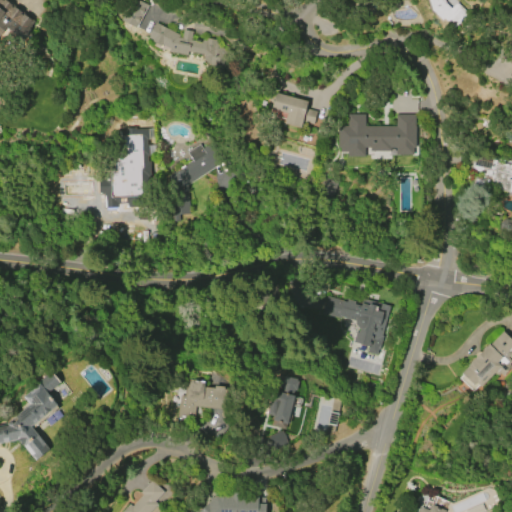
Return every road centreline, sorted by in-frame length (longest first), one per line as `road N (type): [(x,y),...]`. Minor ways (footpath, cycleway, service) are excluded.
road 1 (residential): [(511,289),(331,263),(143,278),(0,262)]
road 2 (residential): [(43,511),(137,451),(185,453),(221,469),(271,474),(383,433)]
road 3 (residential): [(442,180),(434,95),(402,50),(320,50),(276,15),(219,0)]
road 4 (residential): [(433,281),(364,511)]
